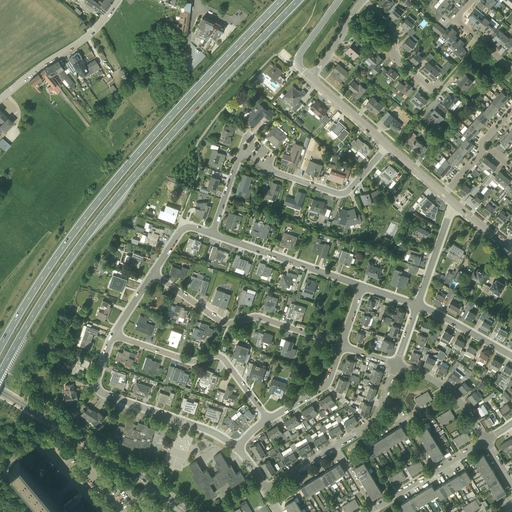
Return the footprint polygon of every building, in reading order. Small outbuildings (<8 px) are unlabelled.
[(106,10),(112,0),(103,0),(102,2),(99,0),(97,3),(106,10)] [(381,0),(379,3),(386,9),(390,4),(391,5),(393,2),(390,0),(381,0)] [(452,4),(451,4),(446,0),(443,0),(441,3),(450,12),(452,9),(451,8),(450,8),(449,7),(452,4)] [(95,1),(93,4),(87,1),(84,6),(93,11),(94,9),(96,11),(97,9),(103,13),(106,10),(97,3),(95,1)] [(190,12),(191,2),(184,1),(184,5),(178,5),(171,4),(170,4),(166,2),(164,6),(170,8),(180,9),(180,10),(190,12)] [(448,14),(450,12),(441,3),(437,8),(438,10),(436,12),(441,17),(446,11),(447,12),(446,13),(448,14)] [(396,9),(395,8),(389,14),(394,18),(393,19),(394,19),(396,17),(398,18),(405,10),(398,6),(396,9)] [(178,21),(182,21),(188,22),(190,12),(180,10),(179,17),(183,17),(183,19),(178,19),(178,21)] [(474,10),(468,17),(471,19),(470,20),(468,21),(471,24),(473,21),(479,14),(474,10)] [(484,18),(479,14),(473,21),(476,23),(475,24),(474,24),(473,26),(476,28),(479,24),(484,18)] [(209,30),(214,22),(205,17),(202,18),(198,26),(204,30),(201,35),(200,38),(198,37),(196,36),(194,41),(195,41),(194,42),(198,46),(201,39),(204,41),(206,36),(209,30)] [(484,28),(490,21),(485,17),(484,18),(479,24),(482,26),(481,27),(480,27),(479,28),(482,31),(484,28)] [(408,34),(411,31),(409,29),(413,23),(407,18),(401,24),(405,28),(403,30),(405,32),(406,32),(408,34)] [(485,31),(484,33),(486,35),(488,33),(490,36),(497,29),(496,28),(499,24),(492,18),(490,21),(484,28),(487,30),(486,31),(485,31)] [(177,26),(177,30),(187,32),(188,25),(188,22),(182,21),(182,24),(181,27),(177,26)] [(216,31),(219,24),(214,22),(209,30),(206,36),(210,37),(213,30),(216,31)] [(216,31),(212,38),(215,40),(217,37),(216,37),(218,32),(222,34),(225,27),(219,24),(216,31)] [(198,36),(198,37),(200,38),(201,35),(204,30),(198,26),(194,34),(198,36)] [(446,39),(454,30),(452,28),(451,29),(451,30),(450,31),(447,28),(445,31),(443,29),(439,34),(441,36),(439,37),(444,41),(446,39)] [(411,31),(408,34),(410,36),(402,45),(409,51),(416,43),(411,39),(413,36),(412,35),(415,32),(412,29),(411,31)] [(498,41),(504,34),(499,29),(498,30),(497,29),(490,36),(493,38),(492,39),(494,41),(495,40),(495,39),(496,38),(498,41)] [(451,44),(455,40),(457,37),(454,35),(455,33),(456,34),(457,32),(454,30),(446,39),(451,44)] [(358,58),(358,54),(360,52),(355,48),(360,42),(358,41),(361,38),(356,33),(352,37),(357,42),(353,46),(351,44),(345,52),(354,60),(355,59),(358,58)] [(509,38),(504,34),(498,41),(496,43),(499,45),(500,44),(499,44),(500,42),(503,45),(509,38)] [(509,48),(511,44),(511,38),(510,36),(509,38),(503,45),(502,46),(505,48),(506,47),(506,46),(506,45),(509,48)] [(452,52),(462,41),(459,39),(458,40),(458,41),(458,42),(455,40),(451,44),(449,46),(454,50),(452,52)] [(461,59),(466,53),(467,52),(464,49),(464,48),(462,46),(463,44),(463,45),(464,43),(462,41),(452,52),(461,59)] [(417,46),(415,48),(412,52),(414,54),(410,59),(416,64),(422,57),(419,54),(422,50),(417,46)] [(76,62),(80,59),(81,58),(81,57),(78,52),(72,56),(76,62)] [(427,74),(434,66),(428,62),(433,56),(430,53),(425,59),(428,62),(422,69),(427,74)] [(371,54),(368,57),(366,59),(371,64),(369,66),(372,69),(371,71),(375,75),(381,68),(379,66),(384,60),(379,56),(376,59),(371,54)] [(73,64),(76,62),(72,56),(68,58),(70,61),(65,64),(70,72),(72,71),(71,69),(72,68),(71,68),(74,66),(73,64)] [(85,66),(80,59),(76,62),(73,64),(74,66),(77,71),(85,66)] [(85,66),(77,71),(81,76),(81,75),(83,78),(93,72),(91,69),(98,65),(94,59),(85,66)] [(61,75),(65,79),(71,88),(75,85),(72,82),(73,82),(67,74),(65,72),(64,71),(63,69),(58,61),(54,64),(61,75)] [(434,66),(427,74),(433,79),(439,72),(443,75),(448,69),(451,64),(447,61),(444,65),(444,66),(439,71),(434,66)] [(62,81),(65,79),(61,75),(54,64),(49,66),(54,74),(56,73),(59,78),(62,81)] [(341,77),(342,78),(348,72),(338,64),(335,67),(336,69),(331,74),(338,80),(341,77)] [(276,65),(272,70),(268,75),(271,78),(270,80),(272,82),(273,81),(279,87),(285,80),(279,75),(282,72),(275,66),(276,65)] [(52,75),(54,74),(49,66),(44,69),(56,84),(58,82),(55,78),(54,78),(52,75)] [(385,68),(381,72),(387,77),(388,76),(393,80),(398,74),(390,68),(388,71),(385,68)] [(53,89),(54,90),(57,85),(56,84),(44,69),(29,81),(39,93),(41,90),(37,86),(43,82),(40,79),(42,78),(42,79),(44,77),(51,85),(47,88),(51,92),(53,89)] [(461,82),(459,84),(466,90),(473,81),(463,73),(458,79),(461,82)] [(359,85),(353,81),(348,87),(355,93),(353,96),(358,99),(366,89),(360,84),(359,85)] [(404,86),(400,82),(396,86),(405,95),(412,87),(407,83),(404,86)] [(292,86),(289,90),(283,97),(285,99),(289,102),(292,105),(293,105),(294,106),(292,108),(295,111),(302,104),(298,101),(302,97),(302,98),(303,97),(303,96),(304,96),(307,93),(303,90),(300,93),(292,86)] [(497,96),(506,104),(509,100),(507,98),(508,97),(501,91),(499,94),(496,91),(494,93),(495,95),(497,96)] [(417,92),(414,95),(410,100),(417,107),(420,109),(427,101),(420,95),(420,94),(417,92)] [(459,100),(457,98),(453,95),(451,97),(449,95),(445,99),(446,100),(444,103),(449,107),(448,108),(451,110),(452,110),(454,110),(457,106),(455,104),(459,100)] [(506,104),(497,96),(495,98),(492,102),(499,108),(500,106),(502,108),(506,104)] [(383,105),(373,97),(365,106),(368,109),(369,108),(376,114),(383,105)] [(250,110),(252,112),(246,119),(254,127),(264,116),(268,120),(273,114),(258,101),(250,110)] [(324,114),(327,111),(316,102),(310,108),(320,118),(319,119),(325,124),(329,118),(324,114)] [(497,109),(499,108),(492,102),(487,107),(496,115),(499,111),(497,109)] [(449,111),(448,111),(445,107),(443,106),(440,110),(437,107),(430,114),(429,113),(422,120),(428,124),(432,120),(437,125),(449,111)] [(493,118),(496,115),(487,107),(482,112),(488,118),(489,118),(491,117),(493,118)] [(0,127),(3,131),(4,131),(12,123),(0,110),(0,122),(1,123),(0,124),(0,127)] [(482,112),(482,111),(477,117),(486,125),(489,121),(487,119),(488,118),(482,112)] [(396,118),(391,114),(384,122),(389,127),(389,126),(396,131),(397,130),(399,131),(401,130),(399,128),(402,124),(396,119),(396,118)] [(482,128),(486,125),(477,117),(472,122),(479,128),(480,127),(482,128)] [(334,122),(331,126),(328,129),(331,131),(332,130),(338,135),(337,136),(342,141),(349,133),(342,126),(343,125),(339,121),(336,124),(334,122)] [(477,130),(479,128),(472,122),(467,128),(476,136),(479,132),(477,130)] [(232,128),(225,126),(222,135),(223,135),(222,137),(221,137),(220,140),(229,143),(232,133),(231,132),(232,128)] [(287,136),(276,126),(266,137),(269,140),(270,139),(277,146),(276,147),(277,148),(287,136)] [(473,139),(476,136),(467,128),(462,133),(469,139),(471,137),(473,139)] [(511,132),(510,131),(509,133),(507,131),(503,134),(511,141),(511,132)] [(417,135),(414,133),(406,142),(421,154),(426,148),(414,137),(417,135)] [(507,147),(510,144),(511,141),(503,134),(500,138),(502,140),(501,142),(499,145),(505,150),(507,147)] [(461,143),(470,151),(473,148),(471,146),(473,144),(466,138),(463,141),(461,139),(459,137),(457,140),(458,141),(460,142),(461,143)] [(0,146),(5,151),(10,145),(3,138),(0,140),(0,146)] [(356,152),(358,149),(364,143),(358,138),(351,145),(352,146),(351,148),(356,152)] [(295,168),(303,146),(295,143),(290,156),(284,153),(281,161),(291,165),(290,166),(295,168)] [(364,143),(358,149),(361,152),(360,153),(365,158),(372,150),(364,143)] [(467,155),(470,151),(461,143),(456,149),(463,155),(465,153),(467,155)] [(218,150),(213,149),(208,163),(213,165),(213,164),(221,166),(224,158),(224,159),(226,155),(217,152),(218,150)] [(462,157),(463,155),(456,149),(451,154),(460,162),(464,158),(462,157)] [(457,166),(460,162),(451,154),(447,160),(453,165),(454,166),(455,164),(457,166)] [(485,169),(491,162),(485,157),(478,166),(483,171),(485,168),(485,169)] [(447,160),(446,159),(441,165),(450,172),(453,168),(451,167),(453,165),(447,160)] [(322,165),(310,160),(306,172),(318,176),(322,165)] [(489,175),(490,173),(491,174),(497,167),(491,162),(485,169),(485,168),(483,171),(489,175)] [(333,164),(331,169),(329,175),(328,179),(342,184),(343,180),(346,181),(350,171),(345,169),(345,171),(336,168),(337,166),(333,164)] [(398,173),(397,172),(389,165),(386,169),(386,170),(384,172),(382,171),(379,175),(388,183),(394,176),(395,176),(398,173)] [(447,176),(450,172),(441,165),(437,170),(443,176),(445,174),(447,176)] [(475,169),(471,174),(476,178),(480,174),(479,173),(475,169)] [(500,182),(505,176),(499,171),(492,180),(498,185),(500,182)] [(249,183),(250,182),(252,177),(243,174),(236,194),(248,198),(252,189),(251,189),(253,184),(249,183)] [(220,179),(211,176),(207,188),(216,191),(220,179)] [(505,176),(500,182),(505,187),(511,181),(505,176)] [(275,201),(279,190),(280,185),(273,183),(270,191),(264,188),(261,196),(275,201)] [(470,188),(465,183),(459,190),(465,195),(467,193),(469,191),(471,193),(476,187),(473,184),(470,188)] [(299,210),(303,199),(305,194),(298,191),(295,200),(287,197),(284,204),(290,206),(298,209),(297,210),(299,210)] [(379,199),(378,196),(377,191),(369,193),(369,194),(367,195),(366,194),(362,195),(365,205),(369,203),(370,206),(375,205),(374,202),(375,202),(374,200),(379,199)] [(483,196),(478,191),(471,200),(477,205),(480,201),(483,203),(489,196),(485,193),(483,196)] [(431,201),(426,197),(419,204),(424,208),(422,211),(426,214),(428,212),(429,211),(432,213),(430,217),(435,218),(435,219),(438,210),(437,210),(438,208),(434,205),(435,205),(434,204),(435,203),(432,201),(431,201)] [(314,200),(312,204),(311,207),(309,206),(308,209),(310,209),(309,209),(318,212),(318,213),(324,215),(326,208),(323,207),(325,203),(320,201),(320,202),(314,200)] [(499,207),(491,200),(483,210),(489,214),(492,210),(494,212),(499,207)] [(206,202),(201,203),(201,202),(196,202),(196,207),(195,207),(195,208),(197,208),(194,215),(202,218),(203,215),(207,216),(211,206),(206,205),(206,202)] [(178,209),(165,205),(164,210),(164,211),(161,218),(172,222),(175,214),(176,215),(178,209)] [(348,229),(348,211),(342,209),(340,212),(338,211),(337,214),(336,215),(333,222),(337,224),(337,223),(345,226),(345,229),(347,229),(348,229)] [(348,211),(348,229),(350,228),(354,227),(353,224),(358,223),(359,224),(362,223),(362,221),(365,220),(363,214),(357,216),(354,209),(348,211)] [(505,214),(501,211),(495,218),(501,223),(504,219),(507,220),(511,215),(507,211),(505,214)] [(239,223),(241,216),(230,212),(228,218),(229,218),(227,226),(235,229),(237,223),(239,223)] [(255,221),(253,225),(252,230),(250,234),(252,235),(257,237),(257,235),(259,236),(266,239),(270,227),(269,226),(269,225),(268,225),(268,224),(267,224),(266,224),(265,224),(264,225),(263,227),(257,225),(258,223),(255,221)] [(148,234),(158,237),(158,235),(160,236),(161,233),(162,234),(163,230),(159,228),(159,229),(152,226),(152,225),(149,224),(148,228),(150,228),(148,234)] [(412,234),(416,237),(418,233),(422,236),(423,235),(426,237),(428,232),(418,227),(416,231),(414,230),(412,234)] [(297,237),(284,232),(280,245),(293,249),(297,237)] [(156,242),(158,237),(148,234),(147,236),(146,235),(143,242),(155,246),(157,242),(156,242)] [(385,237),(381,244),(390,248),(393,241),(385,237)] [(321,239),(317,238),(312,252),(321,255),(321,256),(325,257),(329,245),(324,244),(324,245),(323,244),(321,244),(320,243),(321,239)] [(198,250),(199,247),(201,242),(195,240),(194,239),(194,241),(189,239),(188,243),(189,243),(186,251),(190,253),(190,254),(194,255),(196,249),(198,250)] [(463,253),(464,251),(451,243),(449,248),(451,249),(446,256),(460,264),(466,255),(463,253)] [(213,246),(211,251),(209,258),(213,260),(214,258),(221,261),(223,257),(227,259),(228,253),(225,252),(217,249),(217,248),(213,246)] [(409,248),(407,253),(410,254),(407,261),(411,262),(411,263),(415,264),(415,263),(419,264),(421,257),(419,256),(420,252),(409,248)] [(350,253),(343,250),(338,262),(350,266),(353,257),(349,255),(350,253)] [(143,256),(133,253),(132,257),(130,256),(128,262),(131,264),(130,266),(138,269),(141,260),(142,260),(143,256)] [(236,255),(235,259),(232,266),(236,268),(237,266),(245,269),(248,261),(241,259),(239,259),(240,256),(236,255)] [(374,263),(369,261),(365,273),(369,274),(369,275),(378,279),(381,268),(373,265),(374,263)] [(260,263),(258,268),(256,273),(262,275),(269,277),(272,268),(265,266),(266,265),(260,263)] [(418,267),(413,266),(411,265),(408,272),(416,274),(418,267)] [(176,267),(172,266),(171,269),(170,271),(169,274),(176,276),(176,275),(179,276),(179,277),(183,278),(187,268),(182,267),(181,269),(179,269),(180,268),(176,267)] [(455,275),(453,278),(459,281),(465,272),(458,268),(458,269),(455,275)] [(402,271),(396,269),(391,283),(397,285),(397,284),(405,287),(408,278),(401,275),(402,271)] [(474,271),(472,275),(471,277),(480,282),(485,273),(484,273),(484,272),(483,271),(482,272),(478,269),(476,272),(474,271)] [(445,277),(452,281),(453,278),(455,275),(448,271),(445,277)] [(293,278),(296,279),(297,276),(287,272),(286,275),(283,274),(279,284),(289,288),(293,278)] [(452,281),(445,277),(442,275),(438,281),(440,282),(442,284),(448,287),(452,281)] [(127,280),(118,277),(117,277),(113,276),(109,287),(112,288),(122,292),(124,286),(125,286),(127,280)] [(202,281),(196,279),(192,289),(200,292),(199,293),(204,295),(209,281),(203,279),(202,281)] [(312,298),(317,283),(307,279),(302,294),(312,298)] [(484,283),(481,288),(480,289),(489,294),(489,292),(493,295),(494,293),(498,295),(504,286),(500,283),(500,282),(497,280),(496,281),(495,283),(494,282),(493,282),(490,287),(484,283)] [(231,294),(216,289),(211,304),(226,309),(231,294)] [(247,290),(243,289),(238,303),(242,304),(243,303),(251,306),(255,295),(251,293),(247,292),(247,290)] [(440,304),(444,297),(441,295),(442,292),(439,290),(437,293),(433,300),(440,304)] [(155,291),(150,305),(161,309),(165,295),(155,291)] [(264,305),(265,305),(264,309),(267,310),(268,309),(275,312),(275,313),(277,308),(275,307),(278,298),(267,295),(264,305)] [(372,297),(371,300),(369,299),(365,309),(371,311),(373,305),(376,306),(378,299),(372,297)] [(463,307),(451,300),(447,308),(456,313),(457,311),(460,312),(463,307)] [(471,307),(472,308),(475,304),(469,300),(465,306),(466,306),(470,309),(471,307)] [(110,303),(102,301),(100,306),(105,308),(103,313),(99,311),(96,318),(104,320),(105,318),(107,318),(111,307),(109,307),(110,303)] [(295,304),(291,303),(286,317),(291,318),(299,320),(300,317),(302,318),(304,312),(296,310),(296,309),(294,309),(295,304)] [(182,307),(176,305),(172,317),(178,319),(179,317),(185,319),(185,318),(186,315),(187,311),(181,308),(182,307)] [(479,318),(484,321),(480,327),(487,331),(491,324),(486,321),(491,313),(484,309),(479,318)] [(398,310),(396,315),(393,313),(392,317),(395,318),(395,319),(401,321),(404,312),(398,310)] [(471,322),(476,314),(469,310),(465,318),(471,322)] [(371,317),(368,316),(363,315),(361,323),(363,323),(362,327),(368,329),(370,325),(368,325),(371,317)] [(137,320),(138,320),(137,324),(136,324),(136,325),(135,328),(143,331),(143,332),(151,335),(155,337),(161,322),(156,320),(154,326),(139,320),(140,318),(139,317),(137,320)] [(506,322),(500,318),(498,321),(497,324),(496,324),(501,327),(496,336),(503,339),(507,331),(504,330),(506,327),(504,326),(506,322)] [(421,328),(425,330),(424,331),(426,332),(426,330),(428,331),(431,324),(424,321),(421,328)] [(202,334),(206,335),(211,337),(213,330),(208,328),(209,326),(201,323),(199,329),(195,328),(192,336),(200,339),(200,338),(202,334)] [(399,327),(392,324),(390,330),(389,330),(388,333),(396,336),(399,327)] [(98,330),(84,325),(79,338),(75,337),(74,340),(78,341),(77,345),(91,350),(94,343),(90,342),(93,333),(97,335),(98,330)] [(364,334),(369,336),(371,332),(361,329),(360,332),(357,331),(355,339),(361,341),(364,334)] [(176,347),(181,333),(171,330),(168,340),(170,340),(168,345),(176,347)] [(255,331),(253,336),(253,337),(257,338),(258,338),(255,345),(261,347),(263,342),(270,344),(273,335),(264,332),(264,334),(259,332),(259,333),(255,331)] [(445,331),(442,335),(440,339),(444,342),(445,341),(448,342),(452,335),(445,331)] [(385,337),(376,334),(375,338),(383,341),(380,348),(390,351),(393,343),(384,339),(385,337)] [(421,345),(423,346),(425,340),(427,340),(428,337),(424,335),(419,334),(417,341),(419,342),(418,344),(421,345)] [(457,338),(454,342),(453,345),(460,349),(464,342),(457,338)] [(286,340),(281,353),(293,357),(295,351),(291,350),(294,342),(286,340)] [(249,349),(237,345),(235,351),(234,351),(234,352),(233,356),(240,359),(239,361),(244,362),(249,349)] [(469,345),(465,352),(466,352),(469,354),(470,354),(473,356),(476,349),(469,345)] [(419,358),(420,353),(421,351),(414,349),(410,359),(417,362),(418,361),(419,362),(420,358),(419,358)] [(124,365),(131,367),(134,360),(128,358),(129,356),(135,357),(136,354),(124,350),(123,353),(118,351),(115,359),(125,362),(124,365)] [(461,353),(458,357),(457,360),(460,362),(461,359),(466,352),(465,352),(463,350),(462,351),(461,353)] [(481,352),(479,356),(476,360),(479,362),(480,360),(485,362),(488,356),(481,352)] [(431,368),(436,359),(433,357),(432,355),(428,353),(426,354),(423,359),(426,361),(424,364),(431,368)] [(84,358),(79,356),(76,355),(74,359),(77,360),(75,364),(73,363),(72,366),(73,367),(71,373),(77,375),(79,369),(83,370),(84,367),(87,368),(90,361),(84,359),(84,358)] [(146,358),(144,362),(142,369),(148,371),(148,370),(156,372),(156,374),(160,375),(162,369),(158,368),(160,363),(151,360),(152,360),(146,358)] [(345,364),(354,368),(356,362),(347,359),(345,364)] [(494,359),(491,363),(488,369),(491,370),(495,372),(496,372),(497,370),(501,363),(494,359)] [(256,361),(255,364),(253,364),(249,377),(256,379),(261,381),(266,367),(266,366),(265,365),(264,365),(263,365),(261,365),(261,366),(258,365),(259,362),(256,361)] [(352,373),(354,368),(345,364),(343,370),(352,373)] [(447,368),(441,364),(437,371),(443,375),(447,368)] [(506,365),(500,375),(500,376),(506,379),(510,373),(511,369),(506,365)] [(173,367),(172,372),(169,379),(179,382),(178,384),(185,386),(189,375),(180,372),(181,370),(173,367)] [(371,374),(381,377),(383,371),(376,369),(375,369),(373,368),(371,374)] [(484,368),(480,377),(483,379),(488,370),(484,368)] [(464,376),(467,379),(473,372),(470,369),(470,370),(466,374),(465,375),(464,376)] [(126,375),(121,373),(117,371),(112,370),(111,373),(113,374),(109,385),(123,389),(125,383),(124,382),(121,381),(121,383),(118,382),(118,380),(120,376),(125,378),(126,375)] [(202,375),(201,379),(200,382),(208,385),(209,382),(211,383),(209,389),(213,390),(217,376),(210,373),(210,372),(205,370),(203,375),(202,375)] [(464,377),(455,370),(452,373),(448,378),(454,383),(456,381),(458,383),(461,380),(462,379),(462,378),(464,377)] [(379,383),(381,377),(371,374),(370,377),(372,378),(371,380),(379,383)] [(356,390),(359,380),(350,377),(349,381),(340,378),(338,383),(348,387),(350,381),(351,380),(355,382),(356,382),(354,389),(356,390)] [(282,396),(284,391),(287,384),(272,378),(270,386),(271,386),(269,391),(275,393),(282,396)] [(368,385),(369,382),(363,380),(362,383),(366,385),(364,390),(375,394),(377,388),(368,385)] [(475,392),(483,385),(484,384),(485,382),(483,380),(482,381),(481,381),(480,382),(471,390),(473,393),(468,397),(474,403),(481,398),(475,392)] [(470,386),(465,381),(464,382),(459,387),(464,392),(470,386)] [(150,387),(136,382),(133,393),(144,397),(145,394),(147,395),(150,387)] [(346,393),(348,387),(338,383),(336,389),(346,393)] [(67,394),(65,394),(67,402),(77,400),(76,392),(74,393),(73,384),(66,385),(67,394)] [(227,386),(225,393),(221,391),(218,400),(221,401),(222,401),(223,398),(234,402),(236,397),(231,395),(233,388),(227,386)] [(373,400),(375,394),(364,390),(363,394),(366,395),(366,397),(373,400)] [(160,391),(156,401),(159,402),(160,401),(166,404),(170,406),(174,394),(170,392),(169,396),(160,392),(160,391)] [(421,395),(425,403),(429,400),(431,399),(432,399),(427,391),(427,392),(421,395)] [(503,394),(509,401),(511,398),(504,391),(502,394),(503,395),(503,394)] [(330,407),(331,408),(336,405),(330,394),(325,398),(330,407)] [(422,405),(425,403),(421,395),(415,399),(419,407),(420,406),(421,408),(423,407),(422,405)] [(363,399),(357,397),(354,396),(352,398),(361,401),(359,407),(369,411),(371,405),(362,402),(363,399)] [(187,399),(184,398),(181,407),(184,408),(183,410),(194,414),(198,402),(194,401),(193,403),(186,401),(187,399)] [(325,410),(330,407),(325,398),(319,401),(325,410)] [(486,407),(483,403),(477,407),(482,415),(483,414),(486,412),(487,412),(488,411),(488,410),(490,409),(488,406),(486,407)] [(511,410),(507,403),(501,408),(506,415),(511,410)] [(307,408),(313,417),(318,414),(312,405),(307,408)] [(88,422),(90,420),(95,412),(87,406),(85,410),(84,409),(81,414),(80,416),(88,422)] [(221,412),(208,407),(205,416),(214,419),(213,421),(218,422),(221,412)] [(367,416),(369,411),(359,407),(357,412),(360,413),(360,414),(367,416)] [(308,420),(313,417),(307,408),(302,411),(308,420)] [(444,413),(448,421),(454,417),(450,409),(449,409),(450,410),(444,413)] [(240,422),(244,426),(248,422),(245,420),(248,417),(250,419),(254,416),(248,410),(242,415),(241,413),(238,416),(241,419),(240,420),(241,421),(240,422)] [(494,411),(493,412),(489,415),(489,416),(484,419),(489,426),(494,422),(492,418),(495,416),(495,415),(496,414),(494,411)] [(95,412),(90,420),(92,422),(98,426),(102,420),(101,420),(104,416),(98,412),(98,413),(95,412)] [(442,425),(448,421),(444,413),(438,417),(437,417),(442,425)] [(349,418),(353,425),(358,422),(354,415),(353,414),(348,417),(349,418)] [(290,418),(295,427),(300,424),(295,415),(290,418)] [(241,429),(244,426),(240,422),(241,421),(240,420),(241,419),(238,416),(233,421),(232,420),(227,425),(232,430),(237,425),(241,429)] [(290,430),(295,427),(290,418),(285,421),(290,430)] [(353,425),(349,418),(344,422),(348,428),(353,425)] [(119,443),(128,446),(133,448),(134,446),(141,449),(142,447),(148,449),(151,441),(149,440),(151,437),(152,437),(154,429),(147,427),(148,426),(138,422),(136,429),(131,428),(133,424),(126,422),(125,427),(119,425),(116,433),(114,433),(112,437),(120,440),(119,443)] [(337,423),(333,425),(338,434),(343,431),(338,423),(337,423)] [(333,425),(332,425),(329,426),(329,425),(326,427),(324,424),(322,425),(326,431),(328,429),(333,437),(338,434),(333,425)] [(418,434),(428,428),(425,424),(416,430),(418,434)] [(272,428),(278,437),(283,434),(278,425),(272,428)] [(323,432),(326,431),(322,425),(320,427),(323,431),(318,434),(323,443),(328,440),(323,432)] [(398,428),(403,437),(407,435),(401,425),(398,428)] [(273,440),(278,437),(272,428),(267,432),(271,438),(268,439),(274,448),(274,449),(275,449),(277,448),(273,440)] [(399,440),(403,437),(398,428),(394,430),(399,440)] [(420,438),(430,432),(428,428),(418,434),(420,438)] [(396,442),(399,440),(394,430),(390,432),(396,442)] [(423,442),(435,434),(433,430),(430,432),(420,438),(423,442)] [(460,435),(464,443),(468,440),(467,440),(470,439),(471,439),(466,431),(460,435)] [(392,444),(396,442),(390,432),(386,435),(392,444)] [(323,443),(318,434),(312,437),(309,433),(307,434),(311,442),(314,440),(318,446),(323,443)] [(309,443),(311,442),(307,434),(305,436),(307,440),(302,443),(308,452),(313,449),(309,443)] [(425,445),(438,438),(435,434),(423,442),(425,445)] [(388,447),(392,444),(386,435),(382,437),(388,447)] [(461,445),(464,443),(460,435),(453,439),(458,447),(458,446),(460,444),(461,445)] [(390,450),(388,447),(382,437),(378,439),(384,449),(386,452),(390,450)] [(428,449),(437,443),(440,441),(438,438),(425,445),(428,449)] [(380,451),(384,449),(378,439),(374,442),(380,451)] [(506,453),(511,450),(506,441),(501,444),(505,451),(506,453)] [(255,452),(262,448),(259,442),(252,446),(255,452)] [(308,452),(302,443),(298,446),(298,445),(296,446),(294,442),(292,444),(295,449),(298,448),(302,456),(308,452)] [(376,454),(380,451),(374,442),(370,444),(376,454)] [(430,453),(440,447),(437,443),(428,449),(430,453)] [(293,451),(295,449),(292,444),(290,445),(291,447),(292,449),(287,452),(287,453),(293,462),(298,458),(293,451)] [(372,456),(376,454),(370,444),(366,447),(372,456)] [(449,448),(452,447),(452,446),(443,449),(446,457),(452,455),(449,448)] [(274,449),(274,448),(267,452),(264,447),(262,448),(255,452),(259,458),(268,453),(270,456),(276,452),(275,450),(275,449),(274,449)] [(432,457),(442,451),(440,447),(430,453),(432,457)] [(278,455),(281,460),(283,458),(287,464),(287,465),(293,462),(287,453),(284,455),(284,456),(283,457),(279,451),(277,453),(278,455)] [(442,451),(432,457),(435,461),(444,455),(442,451)] [(240,471),(236,474),(231,465),(228,466),(221,453),(213,457),(217,464),(215,465),(219,472),(215,474),(216,477),(212,479),(207,470),(203,472),(196,461),(189,465),(193,472),(191,473),(199,487),(203,484),(206,488),(203,490),(207,497),(215,493),(213,490),(221,485),(222,486),(228,482),(230,486),(244,478),(240,471)] [(476,463),(485,458),(483,454),(473,459),(474,460),(471,461),(473,465),(476,463)] [(478,467),(488,461),(485,458),(476,463),(478,467)] [(265,470),(274,465),(274,464),(273,465),(269,459),(262,464),(265,470)] [(357,471),(366,465),(364,462),(358,465),(355,459),(349,462),(352,468),(354,467),(357,471)] [(63,506),(64,506),(59,509),(19,460),(8,468),(9,469),(9,468),(44,511),(68,511),(67,510),(73,506),(81,499),(79,498),(77,495),(63,506)] [(413,463),(417,471),(421,469),(421,468),(423,467),(423,468),(424,468),(419,460),(413,463)] [(480,471),(490,465),(488,461),(478,467),(480,471)] [(336,465),(342,475),(346,472),(340,463),(336,465)] [(414,473),(417,471),(413,463),(406,467),(411,475),(412,475),(411,474),(414,473)] [(274,465),(265,470),(269,476),(278,470),(274,465)] [(338,477),(342,475),(336,465),(332,467),(338,477)] [(359,475),(368,469),(366,465),(357,471),(359,475)] [(483,475),(492,469),(490,465),(480,471),(483,475)] [(334,479),(338,477),(332,467),(328,470),(334,479)] [(361,479),(371,473),(368,469),(359,475),(361,479)] [(485,479),(495,473),(492,469),(483,475),(485,479)] [(330,482),(334,479),(328,470),(324,472),(330,482)] [(462,472),(468,482),(472,480),(466,470),(462,472)] [(395,474),(400,482),(403,480),(403,479),(405,478),(406,479),(406,478),(401,471),(395,474)] [(326,484),(330,482),(324,472),(320,475),(326,484)] [(468,482),(462,472),(458,475),(464,484),(465,486),(469,484),(468,482)] [(364,483),(373,477),(371,473),(361,479),(364,483)] [(487,483),(497,477),(495,473),(485,479),(487,483)] [(396,484),(400,482),(395,474),(389,478),(393,486),(394,486),(393,485),(396,484)] [(322,487),(326,484),(320,475),(316,477),(322,487)] [(460,487),(464,484),(458,475),(454,477),(460,487)] [(318,489),(322,487),(316,477),(312,479),(318,489)] [(366,487),(376,481),(373,477),(364,483),(366,487)] [(456,489),(460,487),(454,477),(450,479),(456,489)] [(490,487),(499,481),(497,477),(487,483),(490,487)] [(314,491),(318,489),(312,479),(309,482),(314,491)] [(452,491),(456,489),(450,479),(446,482),(452,491)] [(368,491),(378,485),(376,481),(366,487),(368,491)] [(492,491),(502,485),(499,481),(490,487),(492,491)] [(311,494),(314,491),(309,482),(305,484),(311,494)] [(453,493),(452,491),(446,482),(442,484),(449,495),(453,493)] [(307,496),(311,494),(305,484),(301,486),(307,496)] [(445,497),(449,495),(442,484),(439,486),(444,496),(445,496),(445,497)] [(371,495),(380,489),(378,485),(368,491),(371,495)] [(438,494),(435,489),(432,485),(428,487),(434,497),(438,494)] [(494,495),(504,489),(502,485),(492,491),(494,495)] [(441,498),(444,496),(439,486),(435,489),(438,494),(441,498)] [(430,499),(434,497),(428,487),(424,489),(430,499)] [(380,489),(371,495),(373,498),(383,493),(380,489)] [(426,501),(430,499),(424,489),(420,492),(426,501)] [(504,489),(494,495),(497,499),(506,493),(504,489)] [(422,504),(426,501),(420,492),(417,494),(422,504)] [(419,506),(422,504),(417,494),(413,496),(419,506)] [(415,508),(419,506),(413,496),(409,499),(415,508)] [(287,508),(297,502),(295,498),(285,504),(287,508)] [(348,503),(353,510),(356,508),(359,506),(359,507),(355,499),(348,503)] [(411,511),(415,508),(409,499),(405,501),(411,511)] [(469,504),(473,511),(477,509),(477,508),(479,507),(480,508),(480,507),(475,500),(469,504)] [(245,501),(240,503),(242,506),(232,511),(250,511),(251,511),(245,501)] [(411,511),(405,501),(401,503),(406,511),(411,511)] [(290,511),(299,506),(297,502),(287,508),(290,511)] [(349,511),(353,510),(348,503),(342,507),(345,511),(348,511),(349,511)]
